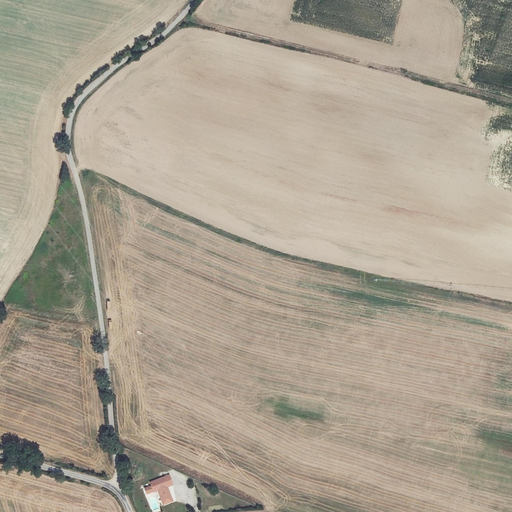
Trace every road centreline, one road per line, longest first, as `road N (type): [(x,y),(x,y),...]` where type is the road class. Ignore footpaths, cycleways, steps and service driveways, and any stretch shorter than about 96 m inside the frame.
road 1 (unclassified): [(118,491),(83,197),(67,144),(73,108),(112,65),(164,34),(192,0)]
road 2 (track): [(180,14),(511,102)]
road 3 (unclassified): [(0,453),(118,491)]
